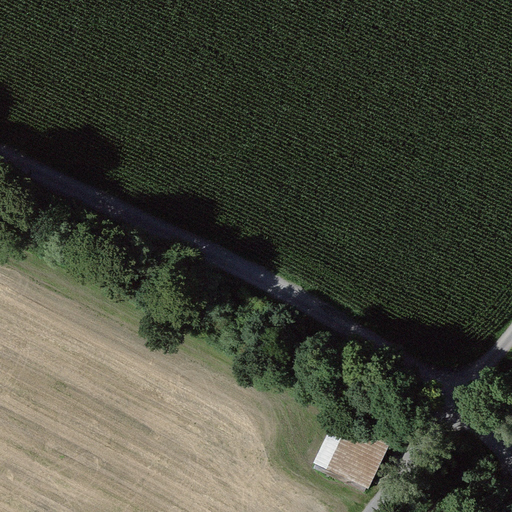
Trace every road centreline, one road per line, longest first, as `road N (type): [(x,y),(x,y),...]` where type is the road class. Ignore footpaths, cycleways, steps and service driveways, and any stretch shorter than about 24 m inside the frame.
road 1 (track): [(511,442),(462,397),(322,312),(0,157)]
road 2 (track): [(370,511),(511,337)]
